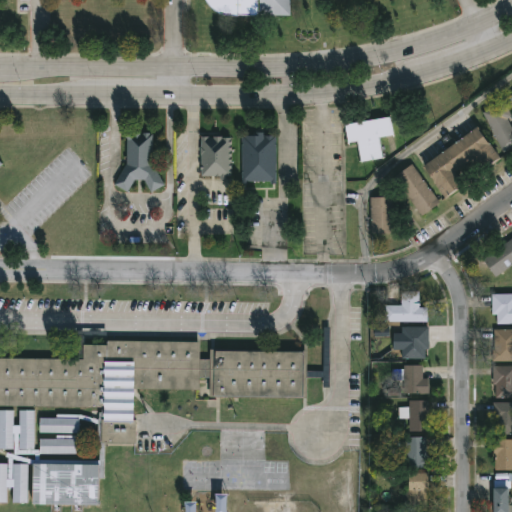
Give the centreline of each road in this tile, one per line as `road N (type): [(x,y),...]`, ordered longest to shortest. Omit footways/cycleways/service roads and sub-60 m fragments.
road 1 (secondary): [(511,7),(419,46),(336,63),(0,69)]
road 2 (residential): [(0,272),(341,276),(414,270),(438,254)]
road 3 (residential): [(438,254),(457,302),(460,511)]
road 4 (secondary): [(172,96),(320,95),(421,73)]
